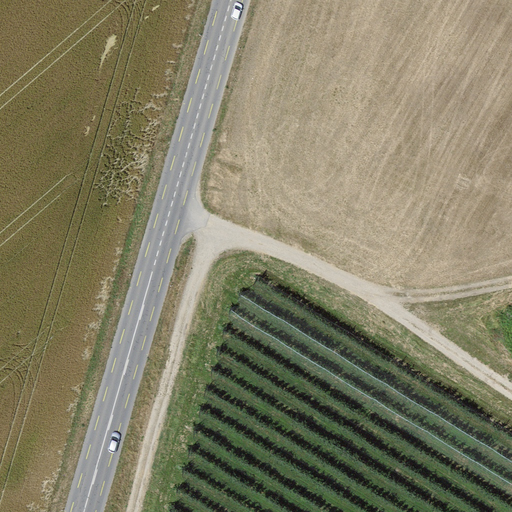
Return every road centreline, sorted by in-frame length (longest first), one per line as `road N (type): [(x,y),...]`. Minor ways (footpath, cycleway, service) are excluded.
road 1 (secondary): [(232,0),(86,511)]
road 2 (track): [(134,511),(213,226)]
road 3 (track): [(170,213),(317,263),(388,301)]
road 4 (track): [(511,392),(388,301)]
